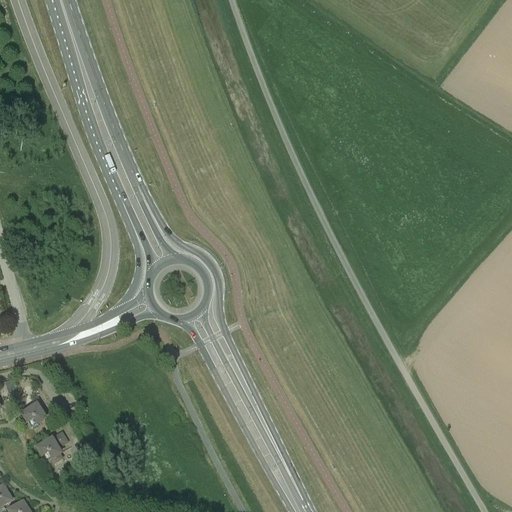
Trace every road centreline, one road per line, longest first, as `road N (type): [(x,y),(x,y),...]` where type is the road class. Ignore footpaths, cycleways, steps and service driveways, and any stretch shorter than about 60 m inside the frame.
road 1 (unclassified): [(483,511),(317,210),(231,0)]
road 2 (secondary): [(237,372),(216,269),(179,248),(134,176)]
road 3 (secondary): [(186,319),(290,494)]
road 4 (secondary): [(117,183),(141,265),(137,288),(117,315)]
road 5 (secondary): [(290,494),(275,441),(237,372)]
